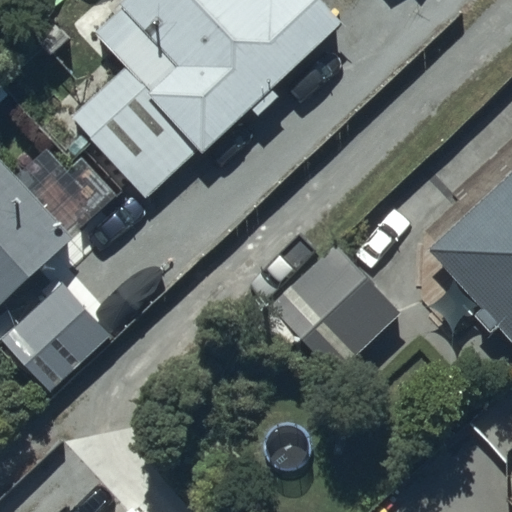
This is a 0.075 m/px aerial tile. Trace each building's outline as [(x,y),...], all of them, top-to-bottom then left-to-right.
[(209,144),(346,7),(338,0),(123,0),(124,0),(96,29),(127,59),(75,112),(154,189),(203,139),(209,144)] [(27,176),(0,145),(0,293),(72,230),(65,221),(79,209),(40,164),(27,176)] [(511,159),(426,240),(480,297),(472,305),(487,322),(494,315),(511,333),(511,159)] [(401,307),(337,237),(273,297),(337,366),(401,307)] [(118,332),(65,276),(4,332),(57,388),(118,332)]
